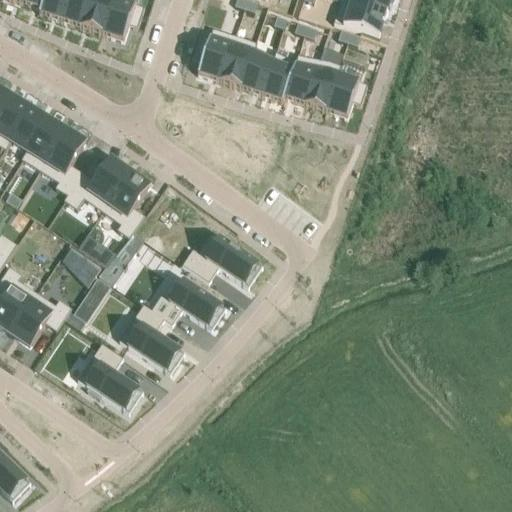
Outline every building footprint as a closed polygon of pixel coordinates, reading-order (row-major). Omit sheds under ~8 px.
[(22,0),(20,7),(40,14),(39,18),(40,18),(45,0),(22,0)] [(45,0),(40,18),(60,25),(68,0),(45,0)] [(68,0),(60,25),(81,32),(91,0),(68,0)] [(91,0),(81,32),(101,39),(114,0),(91,0)] [(136,0),(114,0),(101,39),(124,46),(129,30),(137,33),(144,13),(136,10),(139,1),(136,0)] [(342,0),(341,5),(387,21),(393,0),(342,0)] [(238,1),(235,11),(244,14),(248,5),(238,1)] [(248,5),(244,14),(254,17),(257,8),(248,5)] [(341,5),(334,28),(379,43),(387,21),(341,5)] [(277,21),(274,30),(284,33),(287,24),(277,21)] [(298,28),(295,37),(304,40),(307,31),(298,28)] [(307,31),(304,40),(314,43),(317,34),(307,31)] [(202,40),(195,61),(203,63),(198,80),(220,87),(235,42),(213,34),(210,43),(202,40)] [(341,36),(338,45),(347,48),(351,39),(341,36)] [(351,39),(347,48),(357,51),(360,42),(351,39)] [(235,42),(220,87),(241,94),(256,48),(235,42)] [(256,48),(241,94),(261,100),(276,55),(275,55),(274,59),(255,53),(257,49),(256,48)] [(276,55),(261,100),(282,107),(299,57),(298,57),(296,62),(276,55)] [(299,57),(282,107),(283,108),(284,103),(304,110),(319,64),(299,57)] [(319,64),(304,110),(325,117),(340,71),(319,64)] [(340,71),(325,117),(347,124),(353,108),(361,111),(367,90),(338,81),(341,71),(340,71)] [(0,123),(13,102),(0,94),(0,123)] [(13,102),(0,123),(0,151),(5,154),(30,113),(13,102)] [(30,113),(5,154),(5,155),(10,146),(26,156),(21,165),(22,165),(48,124),(30,113)] [(48,124),(22,165),(39,175),(40,176),(65,134),(48,124)] [(65,134),(40,176),(58,187),(55,193),(67,200),(64,205),(65,206),(83,178),(71,171),(85,147),(65,134)] [(83,178),(65,206),(77,214),(84,204),(102,217),(130,177),(111,164),(95,187),(83,178)] [(130,177),(102,217),(120,229),(117,235),(129,243),(145,222),(134,214),(150,191),(130,177)] [(11,197),(5,206),(17,212),(22,204),(11,197)] [(128,246),(99,281),(113,290),(143,244),(133,238),(129,244),(128,246)] [(0,274),(17,249),(1,239),(0,240),(0,274)] [(193,254),(182,270),(209,288),(219,273),(248,293),(263,272),(235,253),(238,250),(225,242),(223,245),(220,243),(206,263),(193,254)] [(0,298),(6,302),(0,310),(0,331),(10,338),(37,298),(20,287),(18,285),(22,280),(9,272),(0,285),(0,298)] [(151,315),(151,316),(164,325),(172,331),(182,316),(212,336),(226,314),(183,286),(169,306),(161,301),(151,315)] [(37,298),(10,338),(30,351),(45,328),(57,336),(72,313),(59,305),(56,310),(37,298)] [(143,310),(119,346),(170,380),(185,359),(155,339),(164,325),(151,316),(151,315),(143,310)] [(102,349),(77,385),(89,393),(87,396),(99,404),(101,401),(129,419),(143,398),(113,378),(123,363),(102,349)] [(0,495),(13,507),(31,488),(7,465),(9,463),(0,454),(0,495)]
